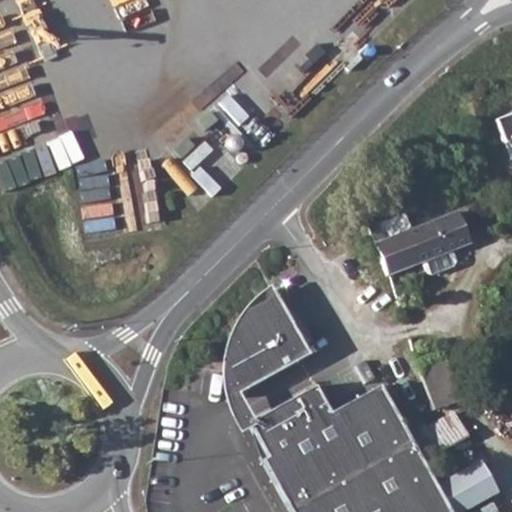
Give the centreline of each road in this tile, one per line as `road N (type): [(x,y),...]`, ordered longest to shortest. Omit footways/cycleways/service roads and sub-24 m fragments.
road 1 (residential): [(501,0),(384,100),(176,303)]
road 2 (unknown): [(511,267),(434,321),(407,334),(380,334)]
road 3 (residential): [(124,417),(176,303)]
road 4 (residential): [(176,303),(68,357)]
